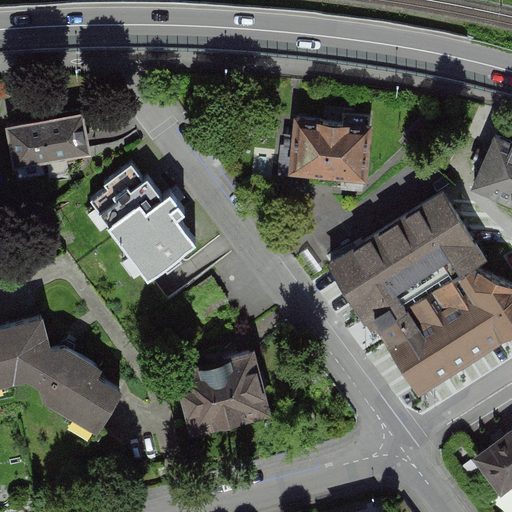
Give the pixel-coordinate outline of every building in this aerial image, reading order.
[(77,113),(8,125),(17,176),(87,164),(77,113)] [(368,127),(298,121),(293,180),(363,186),(368,127)] [(511,141),(493,134),(469,188),(511,207),(511,141)] [(197,239),(142,165),(95,200),(149,274),(197,239)] [(473,243),(432,181),(316,257),(358,319),(473,243)] [(370,329),(410,391),(511,327),(511,280),(494,252),(370,329)] [(0,385),(19,380),(98,430),(126,385),(49,337),(42,307),(0,315),(0,385)] [(267,408),(252,352),(180,370),(194,426),(267,408)] [(511,417),(467,450),(510,510),(511,508),(511,417)] [(414,511),(405,499),(395,506),(399,511),(414,511)]
